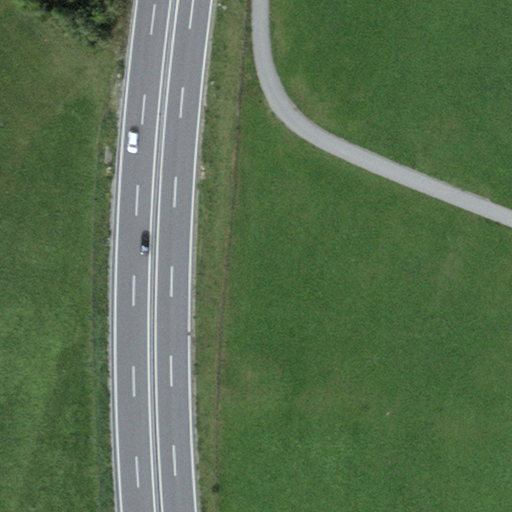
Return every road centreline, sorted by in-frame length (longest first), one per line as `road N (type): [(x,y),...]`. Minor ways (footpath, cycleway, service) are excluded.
road 1 (trunk): [(177,511),(170,297),(192,0)]
road 2 (trunk): [(153,0),(131,297),(137,511)]
road 3 (unclassified): [(260,0),(263,69),(277,104),(303,128),(511,218)]
